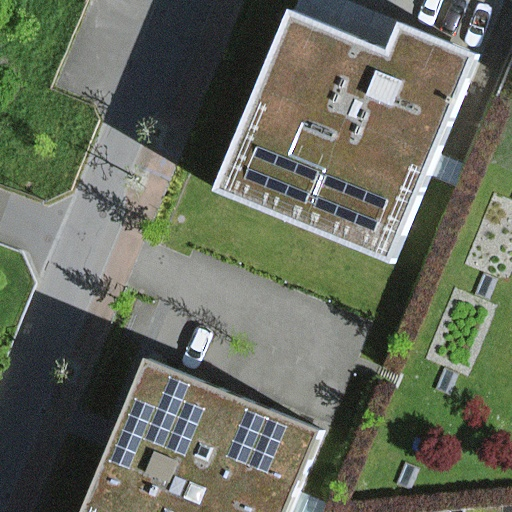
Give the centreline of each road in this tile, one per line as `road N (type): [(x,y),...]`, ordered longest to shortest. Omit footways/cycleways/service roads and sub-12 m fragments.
road 1 (residential): [(192,0),(97,234)]
road 2 (residential): [(97,234),(0,459)]
